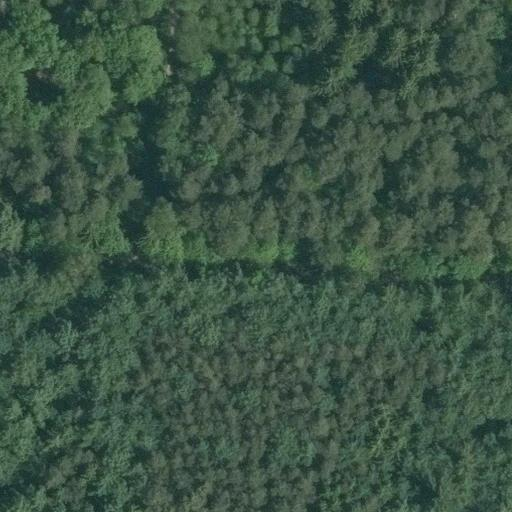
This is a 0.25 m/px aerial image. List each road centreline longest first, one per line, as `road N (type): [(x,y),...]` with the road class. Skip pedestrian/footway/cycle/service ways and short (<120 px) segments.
road 1 (unclassified): [(511,289),(0,266)]
road 2 (track): [(146,272),(175,0)]
